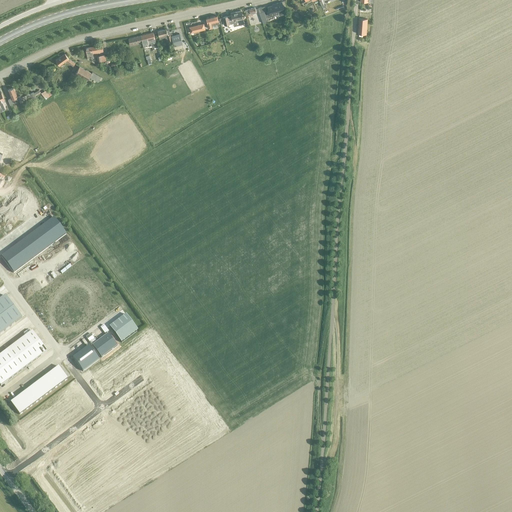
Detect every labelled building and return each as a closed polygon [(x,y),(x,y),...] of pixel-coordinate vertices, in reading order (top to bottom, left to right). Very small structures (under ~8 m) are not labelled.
[(272,6),(267,7),(270,16),(278,14),(278,16),(285,14),(282,2),(276,3),(277,4),(272,6)] [(249,9),(245,10),(246,14),(249,14),(249,16),(253,15),(253,13),(257,12),(256,8),(249,9)] [(227,16),(222,17),(224,26),(230,24),(229,24),(233,23),(232,21),(238,19),(239,25),(244,24),(243,20),(241,10),(230,13),(231,16),(227,16)] [(218,21),(217,16),(206,19),(209,28),(212,28),(211,26),(218,24),(218,21)] [(366,34),(367,19),(359,18),(358,34),(366,34)] [(203,24),(189,27),(190,34),(205,30),(203,24)] [(172,44),(170,35),(169,32),(167,32),(166,29),(157,32),(159,37),(166,35),(168,42),(167,42),(168,45),(172,44)] [(141,35),(142,41),(143,46),(155,42),(153,32),(141,35)] [(179,34),(171,36),(174,46),(182,44),(179,34)] [(142,41),(141,35),(140,35),(140,36),(128,39),(130,45),(134,44),(133,43),(142,41)] [(93,53),(103,52),(102,45),(86,48),(88,60),(89,60),(89,58),(93,57),(93,53)] [(73,66),(75,64),(69,59),(65,54),(55,61),(59,66),(66,61),(73,66)] [(98,83),(101,77),(92,72),(91,74),(79,67),(75,74),(87,81),(89,77),(94,80),(95,81),(98,83)] [(17,97),(13,88),(8,90),(11,99),(8,100),(10,106),(16,103),(14,99),(17,97)] [(54,218),(1,257),(13,274),(66,235),(54,218)] [(101,281),(93,287),(101,297),(108,291),(101,281)] [(93,287),(86,293),(93,303),(101,297),(93,287)] [(108,291),(101,297),(108,307),(116,301),(108,291)] [(86,293),(78,298),(86,308),(93,303),(86,293)] [(5,296),(0,300),(0,301),(8,312),(14,307),(5,296)] [(101,297),(93,303),(101,312),(108,307),(101,297)] [(78,298),(71,304),(78,314),(86,308),(78,298)] [(0,301),(0,313),(2,316),(8,312),(0,301)] [(93,303),(86,308),(93,318),(101,312),(93,303)] [(71,304),(64,309),(71,319),(78,314),(71,304)] [(14,307),(8,312),(16,322),(22,318),(14,307)] [(86,308),(78,314),(86,323),(93,318),(86,308)] [(64,309),(56,315),(63,325),(71,319),(64,309)] [(8,312),(2,316),(10,327),(16,322),(8,312)] [(78,314),(71,319),(78,329),(86,323),(78,314)] [(56,315),(48,321),(56,331),(63,325),(56,315)] [(109,327),(121,343),(138,331),(126,315),(109,327)] [(2,316),(0,317),(0,325),(4,331),(10,327),(2,316)] [(71,319),(63,325),(71,335),(78,329),(71,319)] [(63,325),(56,331),(63,340),(71,335),(63,325)] [(32,332),(0,355),(0,385),(1,386),(47,352),(32,332)] [(108,334),(92,346),(101,358),(117,346),(108,334)] [(89,346),(73,358),(83,372),(99,361),(89,346)] [(58,367),(53,371),(63,383),(67,379),(58,367)] [(63,383),(53,371),(49,374),(58,386),(63,383)] [(58,386),(49,374),(44,378),(53,390),(58,386)] [(53,390),(44,378),(39,381),(48,393),(53,390)] [(48,393),(39,381),(34,385),(43,397),(48,393)] [(43,397),(34,385),(29,389),(38,401),(43,397)] [(38,401),(29,389),(25,392),(34,404),(38,401)] [(34,404),(25,392),(20,396),(29,408),(34,404)] [(29,408),(20,396),(15,399),(24,411),(29,408)] [(24,411),(15,399),(10,403),(19,415),(24,411)]
